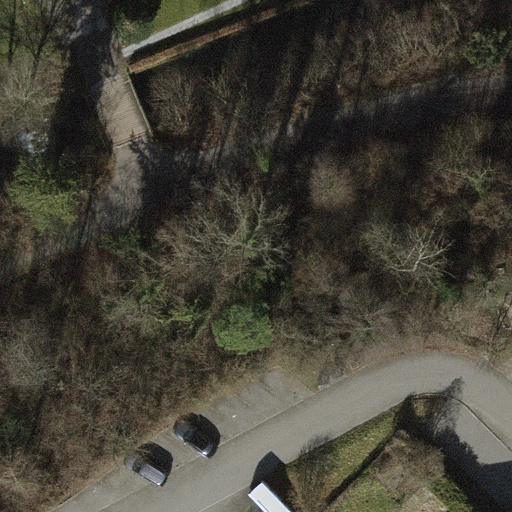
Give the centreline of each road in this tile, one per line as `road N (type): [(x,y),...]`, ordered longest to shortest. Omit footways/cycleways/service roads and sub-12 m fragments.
road 1 (residential): [(511,84),(339,117),(152,180),(108,80),(101,0)]
road 2 (track): [(152,180),(0,269)]
